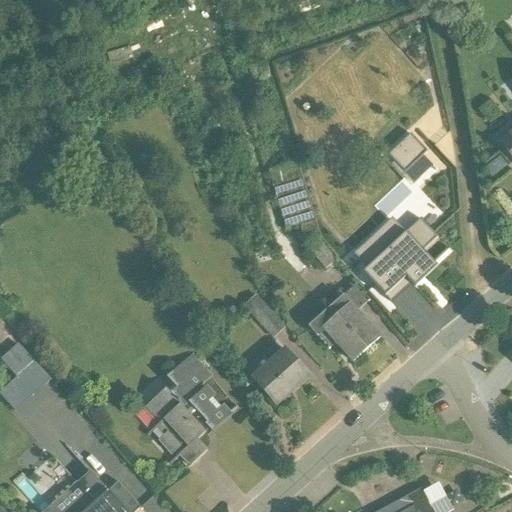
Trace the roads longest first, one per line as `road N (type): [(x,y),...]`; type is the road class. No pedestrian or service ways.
road 1 (residential): [(257,511),(436,350)]
road 2 (residential): [(436,350),(483,433),(511,462)]
